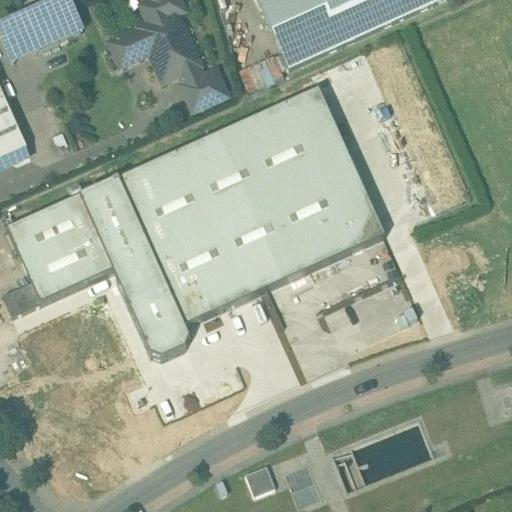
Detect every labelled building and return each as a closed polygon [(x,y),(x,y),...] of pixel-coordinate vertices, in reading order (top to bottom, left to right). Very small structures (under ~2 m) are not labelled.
[(65,0),(0,29),(0,38),(12,65),(82,33),(67,0),(65,0)] [(200,69),(177,17),(183,14),(176,0),(150,0),(153,5),(142,10),(150,27),(139,32),(140,34),(111,47),(121,69),(150,56),(163,86),(181,78),(186,89),(203,81),(198,70),(200,69)] [(256,0),(289,72),(449,0),(256,0)] [(239,72),(248,94),(275,82),(266,60),(239,72)] [(186,89),(183,90),(194,114),(227,100),(216,75),(203,81),(186,89)] [(0,92),(0,164),(27,152),(0,92)] [(319,94),(80,201),(78,195),(63,202),(65,207),(7,233),(31,287),(4,300),(13,321),(114,276),(153,258),(185,331),(385,241),(319,94)] [(185,331),(153,258),(114,276),(151,359),(176,368),(180,366),(189,342),(185,331)] [(267,470),(245,478),(250,489),(271,481),(267,470)] [(271,481),(250,489),(254,500),(275,492),(271,481)]
